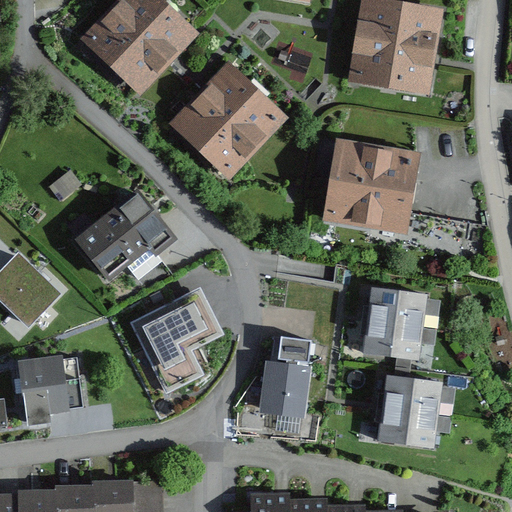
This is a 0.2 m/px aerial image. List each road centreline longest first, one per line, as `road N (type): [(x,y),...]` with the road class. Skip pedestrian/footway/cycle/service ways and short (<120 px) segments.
road 1 (residential): [(17,52),(245,258),(251,282),(239,369),(198,420),(173,435),(0,457)]
road 2 (residential): [(491,0),(485,115),(511,261)]
